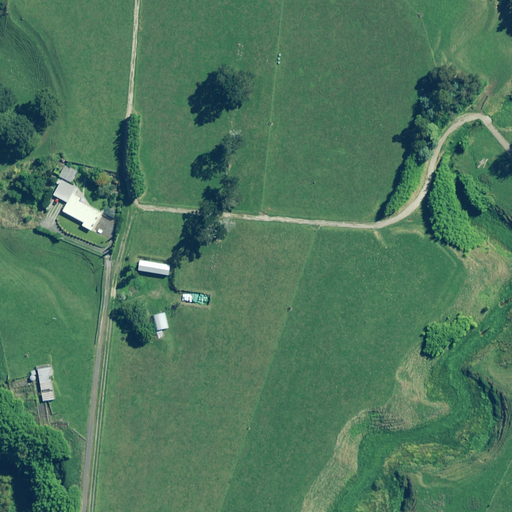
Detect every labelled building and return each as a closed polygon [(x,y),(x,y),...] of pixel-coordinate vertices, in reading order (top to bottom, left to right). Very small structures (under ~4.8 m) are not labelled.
[(77,172),(65,166),(60,177),(72,183),(77,172)] [(78,189),(62,181),(54,195),(68,203),(64,211),(85,223),(83,226),(91,230),(95,223),(97,224),(103,213),(89,206),(90,205),(74,197),(78,189)] [(170,266),(140,260),(138,270),(169,276),(170,266)] [(168,328),(165,313),(153,316),(156,331),(168,328)] [(53,376),(51,368),(38,370),(44,401),(54,400),(51,377),(53,376)]
